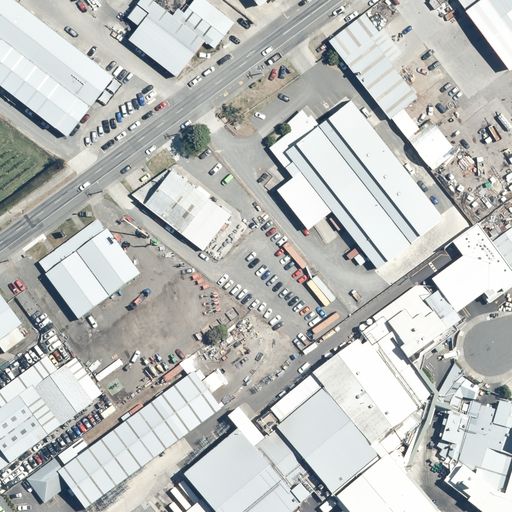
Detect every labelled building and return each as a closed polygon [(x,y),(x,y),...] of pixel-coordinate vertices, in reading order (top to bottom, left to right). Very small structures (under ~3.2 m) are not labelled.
[(0,0),(0,85),(60,132),(106,73),(11,0),(0,0)] [(134,22),(123,36),(171,72),(199,36),(209,44),(228,19),(202,0),(183,0),(171,16),(149,0),(132,0),(122,13),(134,22)] [(481,0),(507,34),(511,29),(511,0),(455,0),(461,7),(470,0),(481,0)] [(357,10),(322,37),(384,114),(410,94),(363,34),(371,28),(357,10)] [(437,213),(344,96),(279,147),(372,264),(437,213)] [(426,143),(415,151),(425,163),(436,154),(426,143)] [(224,211),(165,165),(137,200),(196,246),(224,211)] [(90,215),(29,259),(72,318),(133,274),(90,215)] [(485,242),(511,276),(511,225),(510,222),(485,242)] [(471,225),(448,242),(492,297),(511,280),(511,276),(485,242),(471,225)] [(355,257),(360,264),(366,259),(361,252),(355,257)] [(413,281),(353,324),(412,406),(429,394),(403,359),(447,328),(413,281)] [(0,301),(0,335),(16,324),(0,301)] [(352,336),(304,374),(366,445),(411,407),(352,336)] [(0,463),(96,391),(70,355),(51,369),(40,355),(0,384),(0,463)] [(185,370),(55,468),(83,506),(214,407),(185,370)] [(511,511),(511,380),(501,388),(496,409),(476,402),(483,389),(470,377),(449,400),(440,447),(447,481),(482,511),(511,511)] [(325,493),(369,455),(313,390),(248,447),(232,429),(179,474),(211,511),(284,511),(317,484),(325,493)] [(425,511),(377,457),(333,495),(346,511),(425,511)]
